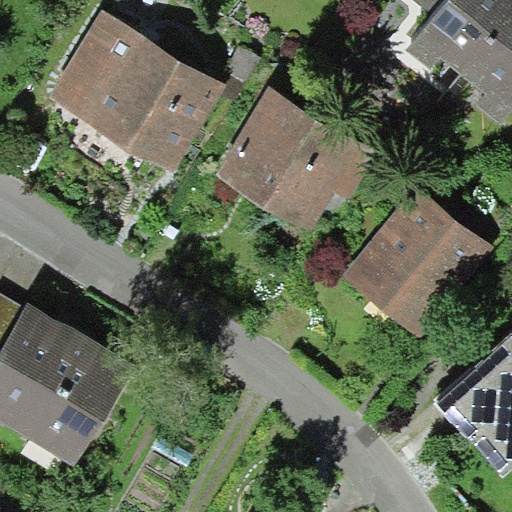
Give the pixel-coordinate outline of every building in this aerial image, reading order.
[(511,0),(442,0),(419,29),(511,105),(511,0)] [(234,84),(110,6),(57,90),(181,168),(234,84)] [(384,150),(253,69),(199,154),(330,236),(384,150)] [(493,250),(417,188),(346,275),(421,337),(493,250)] [(141,368),(36,303),(0,359),(0,409),(82,461),(141,368)] [(511,321),(497,305),(419,374),(511,476),(511,321)]
